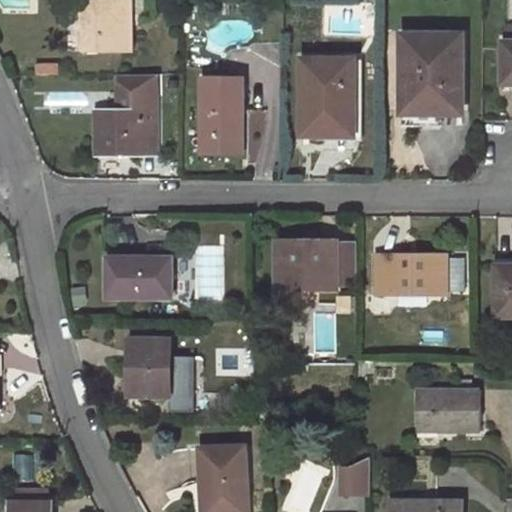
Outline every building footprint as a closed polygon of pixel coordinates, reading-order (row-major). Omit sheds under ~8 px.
[(83,19),(83,0),(70,0),(70,19),(83,19)] [(132,0),(83,0),(83,19),(83,52),(132,52),(132,0)] [(410,112),(443,112),(456,112),(462,112),(462,35),(403,35),(404,70),(411,70),(410,112)] [(511,82),(511,41),(506,41),(503,41),(503,82),(511,82)] [(320,130),(355,130),(355,60),(303,59),(302,134),(320,134),(320,130)] [(119,112),(96,112),(96,155),(140,155),(139,152),(157,152),(156,73),(119,74),(119,112)] [(243,79),(202,78),(202,154),(243,153),(243,79)] [(511,91),(511,82),(503,82),(503,92),(511,91)] [(443,119),(443,112),(410,112),(403,112),(403,126),(443,125),(443,119)] [(355,141),(355,130),(320,130),(320,134),(320,141),(355,141)] [(338,283),(338,244),(338,241),(276,241),(275,288),(338,288),(338,283)] [(353,244),(338,244),(338,283),(353,284),(353,244)] [(447,256),(377,256),(377,294),(447,294),(447,256)] [(172,258),(109,257),(108,296),(171,297),(172,258)] [(511,265),(495,265),(495,317),(511,316),(511,265)] [(171,339),(129,339),(129,395),(171,395),(171,339)] [(215,348),(215,375),(248,375),(248,348),(215,348)] [(480,390),(419,390),(418,430),(480,431),(480,390)] [(247,511),(245,445),(199,448),(201,489),(206,489),(206,511),(247,511)] [(371,494),(371,458),(353,467),(343,467),(342,494),(371,494)] [(18,490),(18,502),(45,502),(45,490),(18,490)] [(390,511),(463,511),(463,502),(391,500),(390,511)] [(45,502),(18,502),(11,502),(11,511),(52,511),(52,502),(45,502)]
